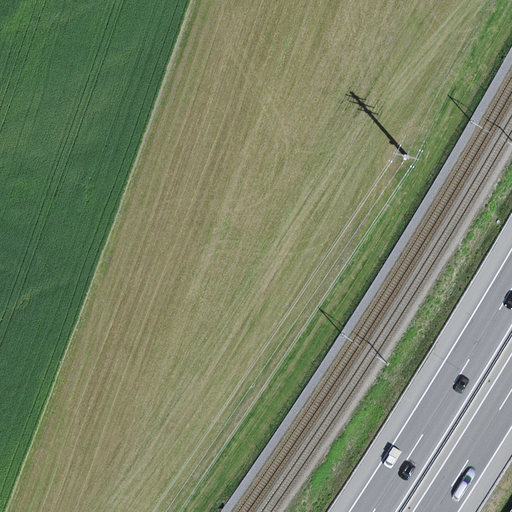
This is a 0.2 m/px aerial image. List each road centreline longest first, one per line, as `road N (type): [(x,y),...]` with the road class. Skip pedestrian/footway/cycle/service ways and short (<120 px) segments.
road 1 (motorway): [(511,284),(372,511)]
road 2 (motorway): [(436,511),(511,390)]
